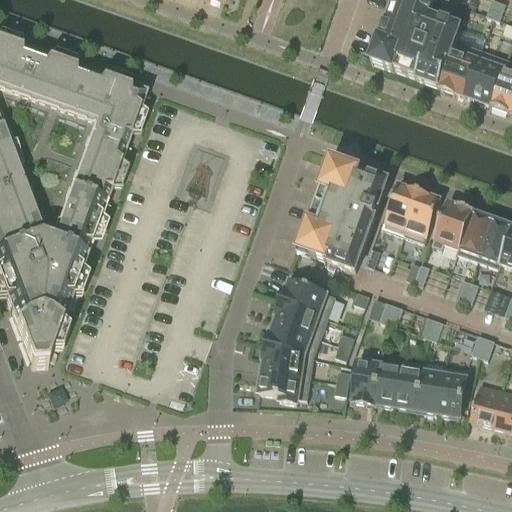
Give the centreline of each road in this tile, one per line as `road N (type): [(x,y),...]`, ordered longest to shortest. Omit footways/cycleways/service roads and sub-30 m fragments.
road 1 (residential): [(211,478),(221,360),(298,141)]
road 2 (tertiary): [(480,511),(387,492),(211,478)]
road 3 (residential): [(356,285),(511,338)]
